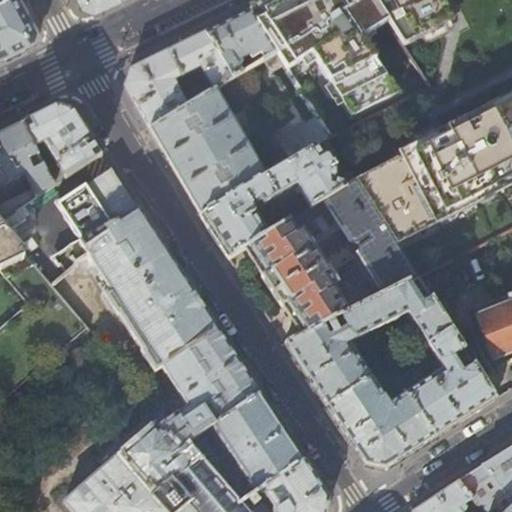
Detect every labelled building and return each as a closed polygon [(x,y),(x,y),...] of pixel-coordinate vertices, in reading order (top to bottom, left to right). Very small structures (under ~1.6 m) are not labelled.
[(0,0),(0,56),(33,40),(34,39),(38,27),(23,0),(0,0)] [(78,0),(82,6),(94,10),(110,2),(113,0),(78,0)] [(274,53),(308,107),(402,46),(372,0),(270,0),(247,11),(274,53)] [(372,0),(402,46),(450,23),(438,0),(372,0)] [(226,22),(205,33),(232,79),(243,71),(237,62),(247,56),(253,66),(274,53),(247,11),(226,22)] [(214,89),(232,79),(205,33),(168,51),(130,70),(125,84),(134,101),(150,128),(195,101),(191,94),(182,100),(174,84),(181,80),(179,76),(198,67),(206,80),(194,88),(200,98),(214,89)] [(150,128),(175,173),(200,216),(265,175),(214,89),(200,98),(195,101),(150,128)] [(511,91),(433,132),(409,145),(394,152),(399,162),(391,167),(356,185),(395,244),(490,195),(486,188),(511,174),(511,91)] [(21,124),(36,155),(45,150),(58,170),(46,176),(51,188),(100,155),(85,133),(69,109),(58,106),(21,124)] [(316,145),(327,137),(316,119),(279,141),(287,155),(276,162),(279,167),(316,145)] [(36,156),(36,155),(21,124),(0,134),(0,186),(23,176),(29,189),(0,202),(0,221),(37,197),(51,188),(46,176),(41,166),(32,171),(27,161),(36,156)] [(409,145),(433,132),(430,126),(405,138),(409,145)] [(316,145),(279,167),(265,175),(200,216),(214,238),(228,259),(246,248),(274,230),(261,211),(262,203),(295,184),(310,208),(354,181),(352,177),(348,171),(335,179),(335,170),(327,156),(322,156),(316,145)] [(356,185),(391,167),(387,158),(352,177),(354,181),(356,185)] [(175,489),(206,465),(187,443),(202,433),(211,426),(258,395),(237,363),(189,290),(150,231),(110,170),(86,187),(101,210),(93,216),(102,229),(88,237),(80,225),(72,223),(52,237),(59,277),(73,265),(73,264),(85,253),(111,293),(104,298),(154,373),(162,368),(188,407),(178,414),(177,413),(156,426),(154,424),(117,455),(118,456),(102,470),(80,489),(66,502),(74,511),(176,511),(186,503),(175,489)] [(490,195),(511,183),(511,174),(486,188),(490,195)] [(354,181),(310,208),(298,215),(288,222),(274,230),(246,248),(303,334),(322,324),(341,315),(349,310),(339,296),(345,292),(346,287),(341,280),(337,282),(330,271),(357,254),(383,293),(409,280),(416,276),(395,244),(356,185),(354,181)] [(37,197),(0,221),(0,225),(25,254),(40,240),(32,230),(49,217),(37,197)] [(285,217),(288,222),(298,215),(295,210),(285,217)] [(0,270),(32,306),(0,332),(0,396),(1,398),(86,326),(25,254),(0,225),(0,270)] [(446,268),(420,282),(427,294),(428,295),(454,281),(446,268)] [(383,293),(349,310),(341,315),(347,326),(329,335),(322,324),(303,334),(283,344),(309,383),(325,408),(372,378),(349,343),(408,313),(427,343),(427,342),(449,328),(428,295),(427,294),(419,298),(409,280),(383,293)] [(511,294),(509,296),(511,302),(477,315),(494,358),(511,350),(511,294)] [(449,328),(427,342),(443,368),(405,393),(434,438),(465,418),(495,399),(449,328)] [(388,404),(372,378),(325,408),(347,442),(363,466),(384,470),(405,456),(434,438),(405,393),(398,397),(396,394),(392,396),(394,400),(388,404)] [(280,429),(258,395),(211,426),(256,494),(302,462),(280,429)] [(217,456),(202,433),(187,443),(206,465),(217,456)] [(511,447),(504,453),(482,467),(507,498),(511,494),(511,447)] [(256,494),(240,505),(245,511),(324,511),(326,499),(315,481),(302,462),(256,494)] [(186,503),(193,511),(245,511),(240,505),(206,465),(175,489),(186,503)] [(511,506),(507,498),(482,467),(467,477),(434,498),(412,511),(465,511),(467,509),(469,511),(470,511),(476,507),(483,508),(486,511),(508,511),(511,509),(511,506)]
